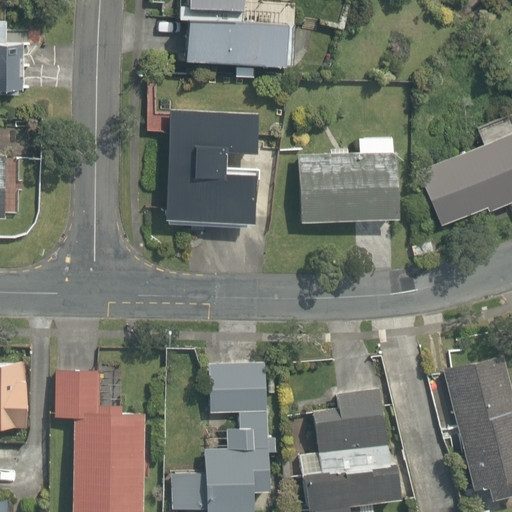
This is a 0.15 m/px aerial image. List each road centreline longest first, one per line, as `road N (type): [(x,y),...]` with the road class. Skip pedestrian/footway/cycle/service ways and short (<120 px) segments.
road 1 (residential): [(98,294),(397,293),(511,266)]
road 2 (residential): [(107,0),(98,294)]
